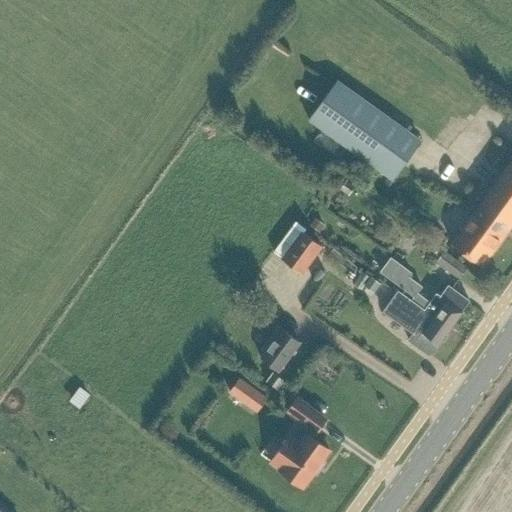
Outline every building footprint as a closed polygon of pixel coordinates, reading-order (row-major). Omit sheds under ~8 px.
[(339,83),(311,122),(393,182),(421,143),(339,83)] [(511,157),(476,207),(508,230),(511,224),(511,157)] [(346,180),(339,189),(348,196),(355,186),(346,180)] [(508,230),(476,207),(450,243),(482,266),(508,230)] [(324,224),(315,217),(309,224),(318,232),(324,224)] [(301,232),(281,259),(301,274),(321,247),(301,232)] [(443,250),(435,262),(458,279),(466,267),(443,250)] [(413,297),(416,294),(422,286),(409,277),(412,273),(390,257),(379,272),(413,297)] [(361,272),(353,285),(361,291),(370,278),(361,272)] [(371,278),(366,285),(373,291),(378,283),(371,278)] [(428,302),(416,294),(413,297),(411,301),(410,301),(449,329),(468,302),(447,287),(441,296),(436,292),(428,302)] [(447,332),(449,329),(410,301),(411,301),(398,292),(383,313),(397,322),(400,319),(416,330),(408,341),(430,356),(439,343),(444,342),(448,337),(447,332)] [(264,351),(260,357),(278,371),(300,342),(278,325),(261,349),(264,351)] [(273,372),(266,380),(277,388),(283,379),(273,372)] [(239,377),(229,392),(247,405),(250,401),(257,390),(239,377)] [(269,462),(279,469),(303,488),(315,472),(316,473),(324,462),(322,461),(330,451),(311,437),(324,419),(298,399),(288,412),(306,426),(301,432),(305,435),(299,443),(289,435),(269,462)]
